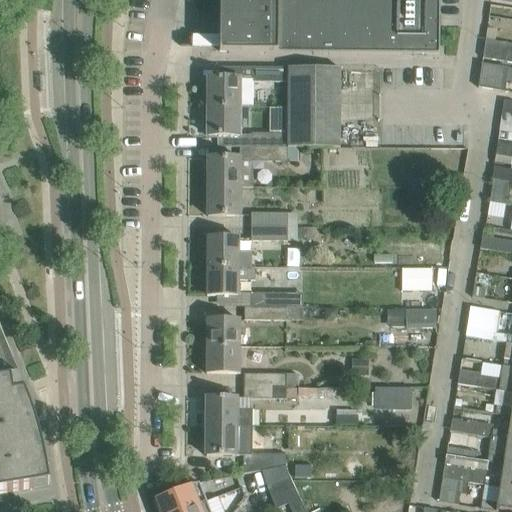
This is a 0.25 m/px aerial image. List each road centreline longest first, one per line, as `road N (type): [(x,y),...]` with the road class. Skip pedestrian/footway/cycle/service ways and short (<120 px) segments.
road 1 (residential): [(474,0),(456,108),(479,111),(483,126),(422,503)]
road 2 (secondary): [(102,511),(91,420),(77,0)]
road 3 (residential): [(163,0),(152,56),(148,467)]
